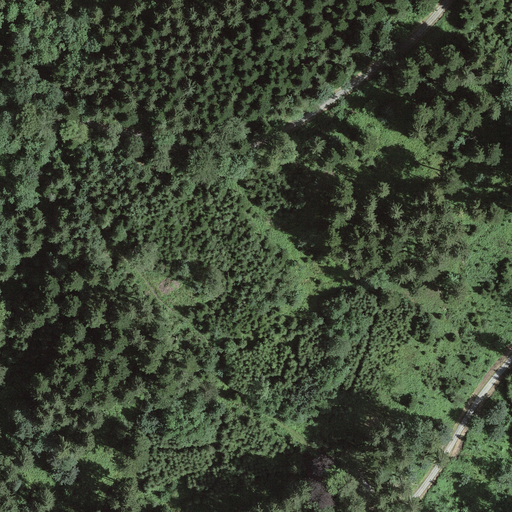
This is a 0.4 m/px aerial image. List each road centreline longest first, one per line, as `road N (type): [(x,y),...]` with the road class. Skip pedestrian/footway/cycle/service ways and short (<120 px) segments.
road 1 (track): [(0,99),(106,129),(233,149),(272,137),(337,95),(408,43),(449,0)]
road 2 (track): [(511,360),(404,511)]
